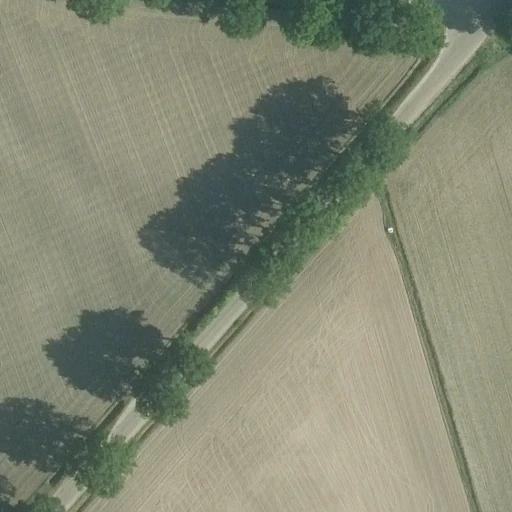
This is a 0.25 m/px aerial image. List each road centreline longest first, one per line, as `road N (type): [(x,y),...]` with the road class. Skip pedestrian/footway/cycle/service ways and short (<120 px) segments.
road 1 (unclassified): [(38,511),(483,13),(511,8)]
road 2 (track): [(357,0),(483,13)]
